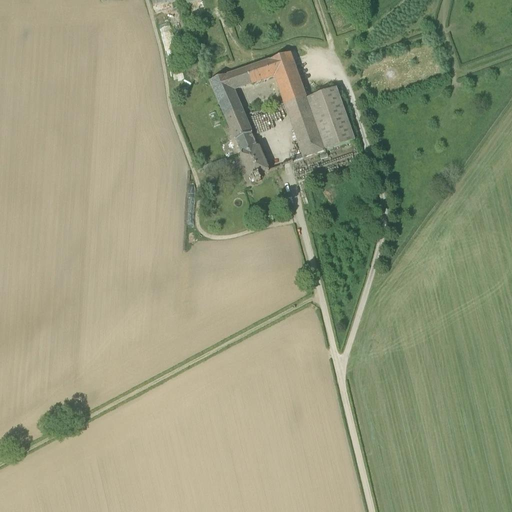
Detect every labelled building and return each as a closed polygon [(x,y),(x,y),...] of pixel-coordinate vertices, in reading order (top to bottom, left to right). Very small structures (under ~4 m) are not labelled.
[(235,92),(274,78),(285,108),(306,100),(307,100),(300,79),(292,54),(270,61),(209,82),(230,130),(248,123),(244,115),(241,105),(235,92)] [(307,100),(306,100),(324,152),(355,141),(337,89),(307,100)] [(325,154),(324,152),(306,100),(285,108),(302,156),(304,161),(325,154)] [(248,123),(230,130),(234,141),(252,134),(248,123)] [(258,149),(252,134),(234,141),(241,155),(241,156),(258,149)] [(262,176),(269,173),(259,148),(258,149),(241,156),(241,155),(239,156),(250,181),(253,180),(255,183),(261,181),(261,180),(263,178),(262,176)] [(203,167),(206,176),(229,168),(226,159),(203,167)]
